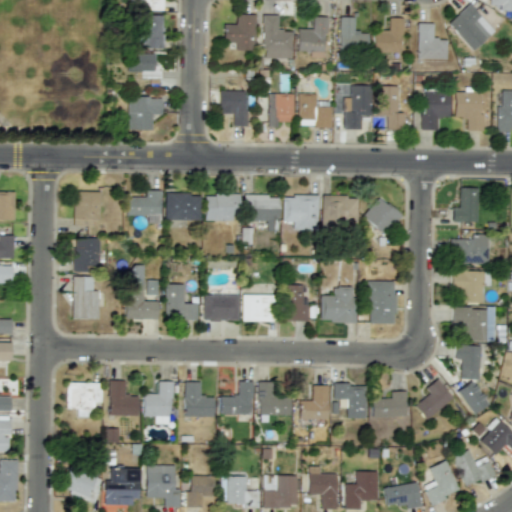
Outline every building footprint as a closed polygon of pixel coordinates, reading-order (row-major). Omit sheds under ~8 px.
[(161,9),(160,0),(127,0),(127,9),(161,9)] [(487,0),(487,5),(498,5),(498,11),(510,11),(510,0),(487,0)] [(445,24),(471,50),(492,29),(465,3),(445,24)] [(221,23),(220,42),(233,42),(233,49),(252,50),(253,14),(233,14),(233,24),(221,23)] [(260,58),(289,58),(289,30),(276,30),(276,15),(260,14),(260,58)] [(161,15),(142,15),(141,34),(136,34),(136,47),(160,48),(161,15)] [(323,57),(323,16),(310,16),(310,28),(295,28),(295,51),(308,51),(308,56),(323,57)] [(366,32),(352,31),(352,16),(337,16),(336,48),(365,48),(366,32)] [(399,52),(399,17),(386,17),(386,30),(371,29),(371,52),(399,52)] [(414,58),(444,59),(444,38),(431,38),(431,22),(415,22),(414,58)] [(125,71),(139,71),(139,77),(153,78),(154,53),(125,53),(125,71)] [(340,128),(357,128),(358,115),(368,115),(369,85),(348,84),(348,97),(340,97),(340,128)] [(395,112),(395,86),(375,85),(374,115),(384,115),(383,128),(401,129),(401,112),(395,112)] [(511,126),(511,89),(499,90),(499,106),(494,106),(494,131),(509,131),(509,126),(511,126)] [(230,113),(230,126),(243,126),(244,91),(216,90),(216,112),(230,113)] [(419,129),(434,129),(435,116),(447,117),(447,91),(420,91),(419,129)] [(478,92),(452,91),(451,117),(464,118),(464,130),(478,130),(478,92)] [(290,121),(291,93),(266,93),(265,127),(274,127),(274,121),(290,121)] [(295,126),(328,127),(329,106),(313,106),(313,93),(295,93),(295,126)] [(124,129),(149,129),(148,114),(158,114),(158,96),(124,97),(124,129)] [(474,222),(475,188),(456,187),(456,206),(450,206),(449,221),(474,222)] [(0,218),(10,219),(10,191),(0,190),(0,218)] [(124,196),(124,214),(145,215),(145,222),(158,222),(158,190),(143,190),(143,196),(124,196)] [(96,191),(71,191),(70,225),(95,225),(96,191)] [(162,219),(197,220),(198,193),(163,193),(162,219)] [(202,193),(201,220),(235,221),(236,194),(202,193)] [(241,212),(247,212),(247,220),(264,221),(264,230),(275,230),(276,195),(241,195),(241,212)] [(315,196),(280,195),(279,221),(290,221),(290,229),(314,230),(315,196)] [(355,223),(354,195),(318,196),(319,223),(355,223)] [(359,216),(380,233),(396,214),(375,196),(359,216)] [(0,258),(10,259),(11,235),(0,234),(0,258)] [(447,239),(448,263),(485,262),(485,234),(470,234),(470,238),(447,239)] [(97,270),(96,237),(70,238),(71,271),(97,270)] [(0,282),(9,282),(9,265),(0,264),(0,282)] [(123,318),(154,319),(154,301),(140,301),(141,265),(124,265),(123,318)] [(480,271),(450,270),(449,301),(480,302),(480,271)] [(95,318),(96,290),(90,290),(90,276),(70,276),(69,318),(95,318)] [(153,294),(154,281),(145,280),(145,294),(153,294)] [(392,281),(364,280),(363,297),(366,297),(366,323),(391,323),(392,281)] [(194,303),(180,303),(181,284),(163,283),(162,317),(194,318),(194,303)] [(300,285),(282,284),(281,320),(305,321),(305,297),(300,297),(300,285)] [(317,295),(317,321),(351,322),(351,286),(330,286),(330,295),(317,295)] [(235,321),(235,290),(200,289),(199,320),(235,321)] [(239,321),(273,321),(273,295),(239,294),(239,321)] [(492,307),(449,306),(449,322),(462,322),(462,341),(491,341),(492,307)] [(0,333),(8,333),(8,319),(0,318),(0,333)] [(8,342),(0,342),(0,360),(8,361),(8,342)] [(476,379),(477,345),(452,344),(452,359),(458,359),(458,379),(476,379)] [(424,420),(450,398),(434,378),(422,388),(426,393),(412,405),(424,420)] [(106,415),(135,415),(135,395),(122,395),(121,380),(106,380),(106,415)] [(217,396),(216,413),(249,414),(249,381),(235,380),(235,396),(217,396)] [(454,391),(470,414),(485,403),(469,380),(454,391)] [(168,381),(155,381),(155,393),(140,393),(141,416),(152,416),(152,424),(169,424),(168,381)] [(181,416),(211,417),(211,396),(197,395),(198,381),(182,381),(181,416)] [(268,381),(255,381),(255,415),(287,414),(287,396),(268,396),(268,381)] [(98,407),(99,382),(63,382),(63,408),(75,409),(75,416),(87,417),(87,407),(98,407)] [(330,399),(336,399),(336,408),(344,407),(344,418),(363,417),(362,384),(330,384),(330,399)] [(309,385),(309,400),(296,400),(296,419),(325,419),(325,385),(309,385)] [(369,398),(369,417),(403,416),(403,391),(388,391),(388,398),(369,398)] [(0,410),(7,411),(8,396),(0,396),(0,410)] [(483,427),(486,430),(477,441),(492,455),(502,444),(511,453),(511,434),(493,417),(483,427)] [(485,460),(474,466),(466,449),(449,457),(463,487),(492,474),(485,460)] [(0,500),(13,501),(13,460),(0,459),(0,500)] [(426,467),(434,485),(422,490),(428,504),(457,491),(443,460),(426,467)] [(143,496),(161,497),(161,506),(176,506),(177,489),(171,488),(171,465),(143,464),(143,496)] [(57,490),(91,502),(99,478),(66,466),(57,490)] [(317,473),(317,466),(305,466),(305,493),(318,494),(317,508),(333,509),(334,473),(317,473)] [(137,468),(106,468),(106,479),(102,479),(101,504),(129,505),(129,497),(136,497),(137,468)] [(341,483),(342,509),(356,509),(356,500),(374,499),(373,471),(352,471),(352,483),(341,483)] [(260,507),(293,507),(294,475),(260,474),(260,507)] [(186,491),(183,491),(182,506),(198,507),(199,495),(210,496),(211,475),(187,475),(186,491)] [(242,475),(218,476),(219,505),(256,504),(255,490),(243,490),(242,475)] [(383,506),(401,502),(402,508),(418,505),(413,481),(380,488),(383,506)]
